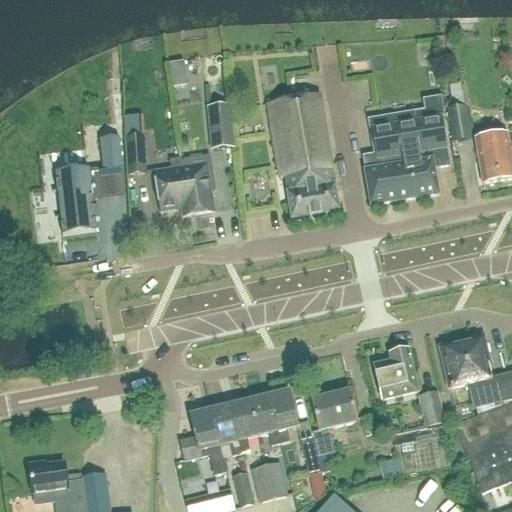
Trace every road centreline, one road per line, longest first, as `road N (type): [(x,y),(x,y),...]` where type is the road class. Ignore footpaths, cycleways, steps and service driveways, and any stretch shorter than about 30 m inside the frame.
road 1 (residential): [(105,273),(358,237)]
road 2 (residential): [(161,359),(201,379),(379,335)]
road 3 (tertiary): [(370,294),(199,330),(161,359)]
road 4 (residential): [(358,237),(328,59)]
road 5 (tertiary): [(161,359),(128,382),(0,407)]
road 6 (residential): [(511,204),(358,237)]
road 7 (tertiary): [(511,267),(370,294)]
road 8 (residential): [(379,335),(470,316),(511,324)]
